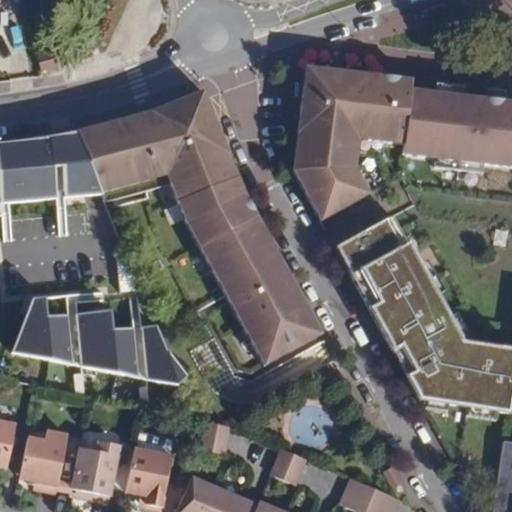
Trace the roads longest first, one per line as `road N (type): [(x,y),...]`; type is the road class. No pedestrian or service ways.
road 1 (residential): [(443,511),(267,188),(235,71),(213,37)]
road 2 (tertiary): [(213,37),(181,64),(73,107),(0,114)]
road 3 (tertiary): [(213,37),(255,48),(409,0)]
